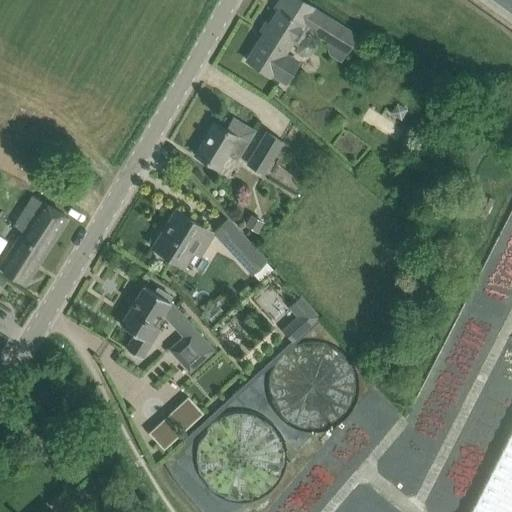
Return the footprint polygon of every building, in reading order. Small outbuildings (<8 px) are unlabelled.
[(280,9),(247,60),(287,85),(298,68),(284,60),(293,46),(297,49),(299,55),(305,59),(313,58),(317,51),(315,44),(308,39),(303,41),(308,33),(327,45),(330,56),(342,64),(359,37),(301,0),(300,0),(291,16),(280,9)] [(227,153),(238,159),(255,131),(233,117),(225,129),(215,123),(196,155),(218,168),(227,153)] [(265,131),(245,164),(264,175),(283,143),(265,131)] [(7,149),(0,159),(21,172),(27,162),(7,149)] [(23,232),(0,267),(0,268),(8,273),(25,284),(68,218),(51,207),(34,195),(14,226),(23,232)] [(153,247),(183,266),(198,241),(205,245),(213,232),(176,209),(153,247)] [(265,260),(242,236),(228,220),(215,233),(252,273),(265,260)] [(144,285),(120,324),(135,333),(126,348),(142,358),(154,338),(149,335),(163,313),(176,327),(185,318),(171,302),(164,298),(167,294),(154,286),(151,290),(144,285)] [(292,341),(318,317),(299,297),(288,307),(296,316),(282,330),(292,341)] [(184,336),(170,349),(190,371),(214,350),(193,328),(184,336)] [(511,511),(511,430),(470,511),(511,511)]
